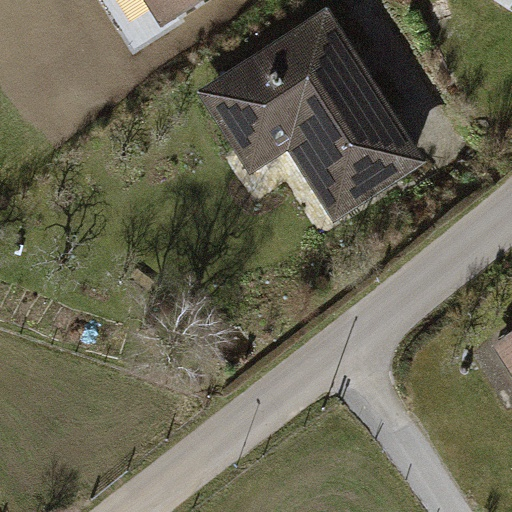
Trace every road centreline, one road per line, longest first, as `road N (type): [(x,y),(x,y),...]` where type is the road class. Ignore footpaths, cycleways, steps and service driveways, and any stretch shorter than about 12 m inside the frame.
road 1 (residential): [(131,511),(511,213)]
road 2 (track): [(458,511),(351,336)]
